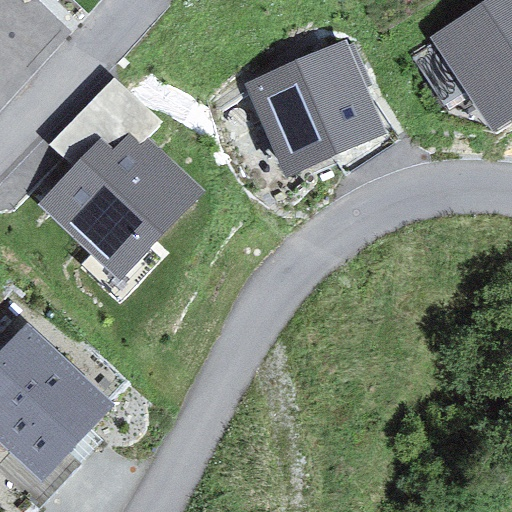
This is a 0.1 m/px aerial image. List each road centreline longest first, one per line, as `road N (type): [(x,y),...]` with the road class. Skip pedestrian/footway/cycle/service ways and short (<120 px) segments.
road 1 (residential): [(124,511),(201,383),(321,218),(435,170),(511,189)]
road 2 (residential): [(108,0),(0,118)]
